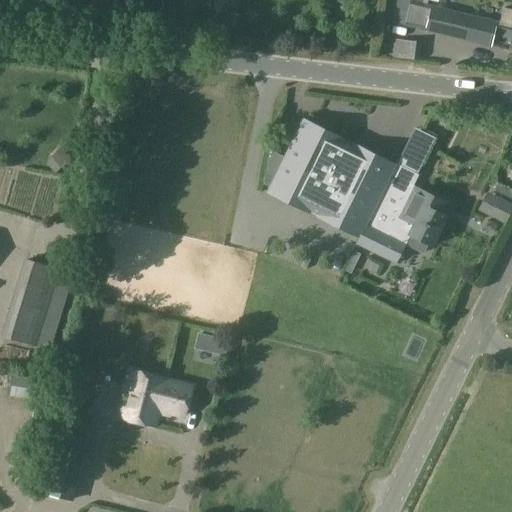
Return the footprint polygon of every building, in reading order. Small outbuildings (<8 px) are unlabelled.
[(215,0),(212,3),(211,7),(216,14),(220,14),(235,4),(235,0),(215,0)] [(407,17),(407,22),(426,26),(430,9),(409,4),(407,17)] [(496,21),(432,5),(425,31),(490,46),(496,21)] [(511,9),(502,7),(498,26),(511,29),(511,38),(509,50),(511,50),(511,9)] [(389,39),(387,57),(418,61),(420,43),(389,39)] [(294,178),(282,202),(358,239),(397,163),(368,149),(302,117),(283,156),(301,165),(294,178)] [(54,174),(61,168),(70,159),(60,148),(51,157),(51,158),(45,164),(54,174)] [(420,174),(397,163),(358,239),(355,245),(395,265),(405,246),(423,255),(428,245),(432,247),(448,216),(441,212),(446,202),(414,186),(420,174)] [(511,204),(497,197),(488,216),(505,224),(511,209),(511,204)] [(250,217),(247,228),(278,236),(280,224),(250,217)] [(354,251),(345,272),(350,274),(360,254),(354,251)] [(17,291),(48,300),(57,270),(26,261),(17,291)] [(20,331),(22,298),(6,297),(5,330),(20,331)] [(155,426),(158,413),(162,414),(163,410),(183,415),(190,388),(163,381),(163,380),(130,371),(118,416),(155,426)] [(51,430),(36,492),(71,501),(86,438),(51,430)] [(137,499),(143,450),(107,446),(101,495),(137,499)] [(230,511),(239,474),(217,470),(207,511),(230,511)]
